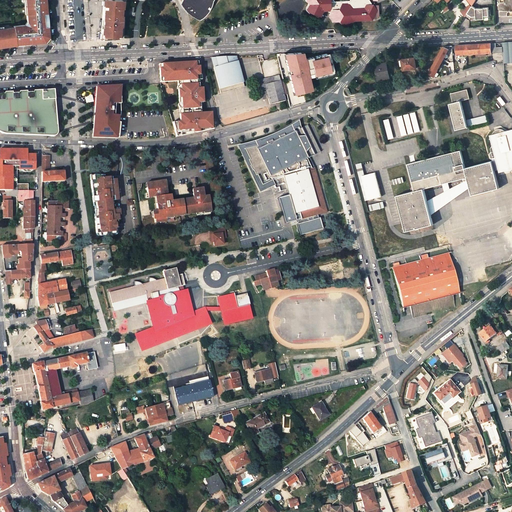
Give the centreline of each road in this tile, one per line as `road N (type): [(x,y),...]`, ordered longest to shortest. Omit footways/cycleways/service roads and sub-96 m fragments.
road 1 (residential): [(38,143),(179,142),(321,107)]
road 2 (residential): [(22,487),(152,427),(289,391)]
road 3 (residential): [(150,53),(381,40)]
road 4 (residential): [(0,325),(32,319),(38,143)]
road 5 (secondary): [(388,385),(234,511)]
road 6 (residential): [(0,88),(150,80),(150,53)]
road 7 (residential): [(215,275),(363,241)]
road 8 (residential): [(341,103),(490,75)]
road 9 (secondary): [(511,277),(400,372)]
road 10 (residential): [(436,511),(388,385)]
road 11 (residential): [(381,40),(511,34)]
road 12 (residential): [(363,241),(335,117)]
